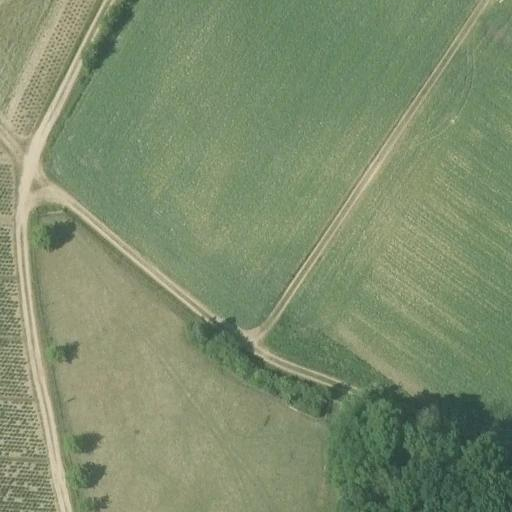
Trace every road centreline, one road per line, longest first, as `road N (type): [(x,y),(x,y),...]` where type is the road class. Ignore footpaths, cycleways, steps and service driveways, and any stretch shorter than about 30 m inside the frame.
road 1 (track): [(0,121),(54,192),(203,314),(373,401),(511,491)]
road 2 (track): [(109,0),(28,163),(20,222),(32,328),(70,511)]
